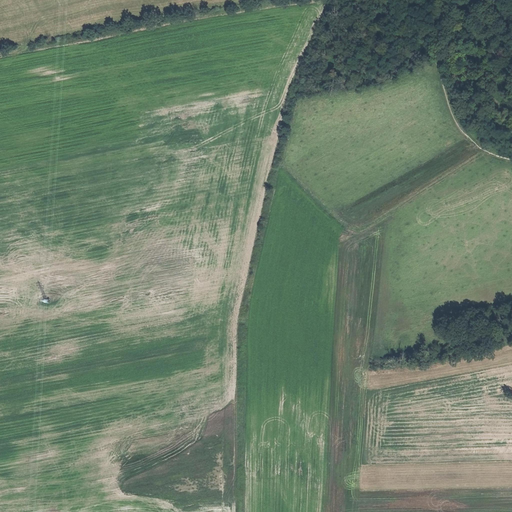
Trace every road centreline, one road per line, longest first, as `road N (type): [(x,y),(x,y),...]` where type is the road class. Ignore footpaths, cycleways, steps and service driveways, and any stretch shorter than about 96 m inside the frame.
road 1 (track): [(0,53),(289,0)]
road 2 (track): [(511,157),(488,149),(358,229),(335,219),(277,164)]
road 3 (track): [(431,0),(450,111),(488,149)]
